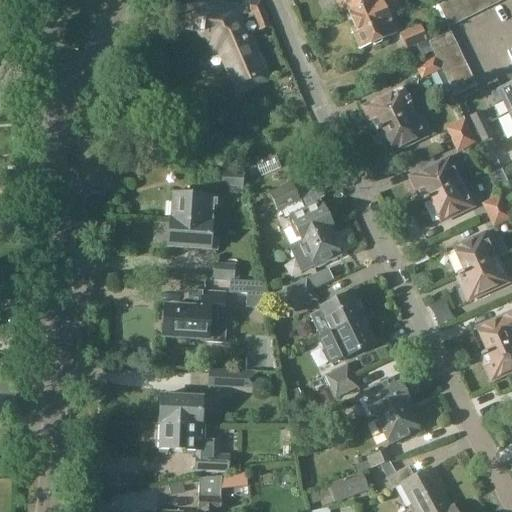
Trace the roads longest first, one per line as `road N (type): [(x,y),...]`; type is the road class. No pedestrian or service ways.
road 1 (residential): [(511,505),(425,343),(267,0)]
road 2 (residential): [(46,511),(60,288),(55,117)]
road 3 (residential): [(55,117),(118,0)]
